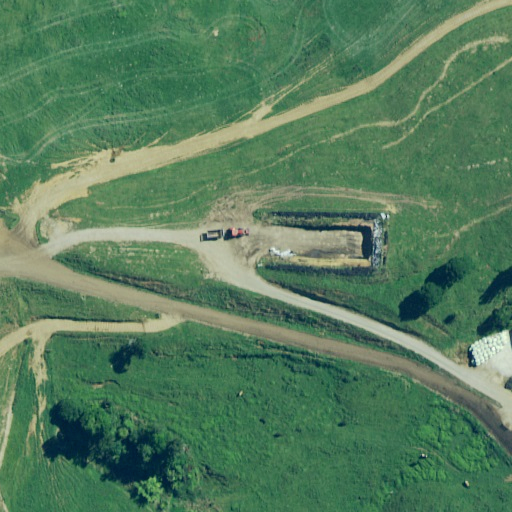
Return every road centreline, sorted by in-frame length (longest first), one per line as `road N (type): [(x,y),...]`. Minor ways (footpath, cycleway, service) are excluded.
road 1 (track): [(500,0),(457,16),(400,60),(330,97),(75,167),(0,219)]
road 2 (track): [(0,226),(125,300),(342,343),(481,381),(511,400)]
